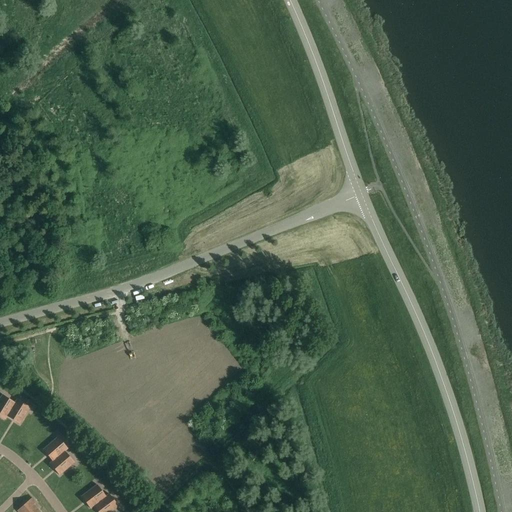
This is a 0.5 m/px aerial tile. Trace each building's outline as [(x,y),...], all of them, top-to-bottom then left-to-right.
[(4,420),(17,399),(14,403),(2,396),(3,395),(2,395),(0,398),(0,416),(4,419),(4,420)] [(5,420),(6,418),(7,416),(19,423),(19,424),(29,408),(30,407),(29,407),(29,408),(17,400),(17,399),(4,420),(5,420)] [(49,464),(67,448),(67,449),(57,438),(58,438),(58,437),(43,450),(43,451),(43,450),(53,461),(49,464)] [(67,448),(49,464),(50,464),(59,474),(59,475),(60,475),(74,462),(73,462),(64,452),(68,449),(67,448)] [(90,508),(90,509),(109,494),(105,497),(97,486),(97,485),(81,497),(82,497),(90,508)] [(109,494),(90,509),(94,506),(98,511),(110,511),(117,507),(118,506),(117,506),(109,495),(109,494)] [(32,499),(32,498),(17,511),(18,511),(19,511),(38,511),(32,505),(36,502),(35,502),(32,505),(29,501),(31,498),(32,499)]
